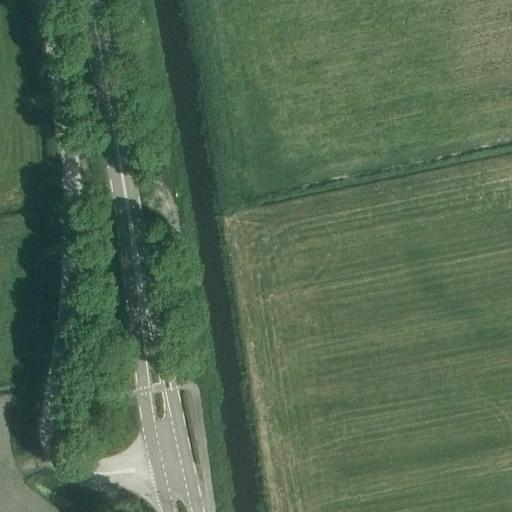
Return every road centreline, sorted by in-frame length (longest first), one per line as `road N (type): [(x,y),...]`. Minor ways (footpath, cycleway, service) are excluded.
road 1 (unclassified): [(155,465),(106,474),(77,468),(51,438),(72,260),(71,183),(46,0)]
road 2 (tertiary): [(126,200),(155,465)]
road 3 (tertiary): [(186,458),(126,200)]
road 4 (tertiary): [(126,200),(94,0)]
